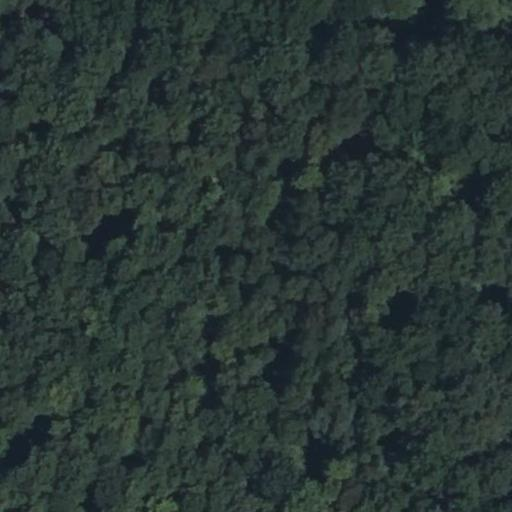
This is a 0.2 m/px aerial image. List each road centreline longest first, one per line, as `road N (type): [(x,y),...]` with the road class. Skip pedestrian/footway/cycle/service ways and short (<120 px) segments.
road 1 (track): [(0,51),(511,49)]
road 2 (track): [(416,511),(302,48)]
